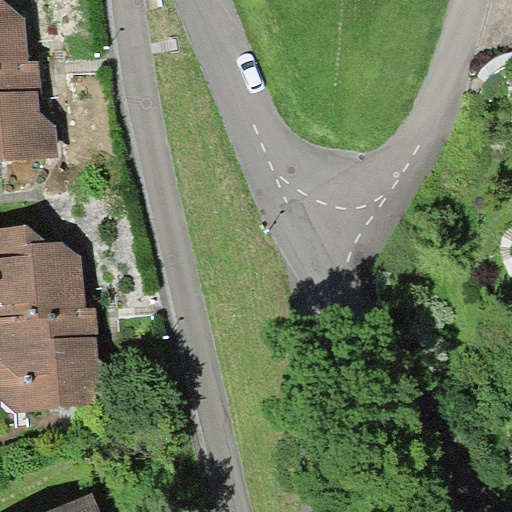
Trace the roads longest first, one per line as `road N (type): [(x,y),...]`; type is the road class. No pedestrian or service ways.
road 1 (residential): [(239,511),(152,183),(125,0)]
road 2 (residential): [(304,231),(489,511)]
road 3 (residential): [(304,231),(378,192),(413,154),(438,99),(465,0)]
road 4 (residential): [(202,0),(304,231)]
